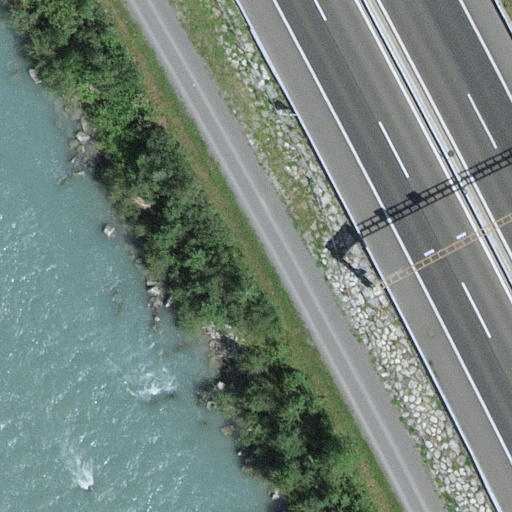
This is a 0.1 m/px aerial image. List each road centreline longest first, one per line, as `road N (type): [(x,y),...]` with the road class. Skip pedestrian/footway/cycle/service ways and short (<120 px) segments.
road 1 (track): [(139,0),(417,511)]
road 2 (motorway): [(316,0),(511,381)]
road 3 (motorway): [(511,169),(419,0)]
